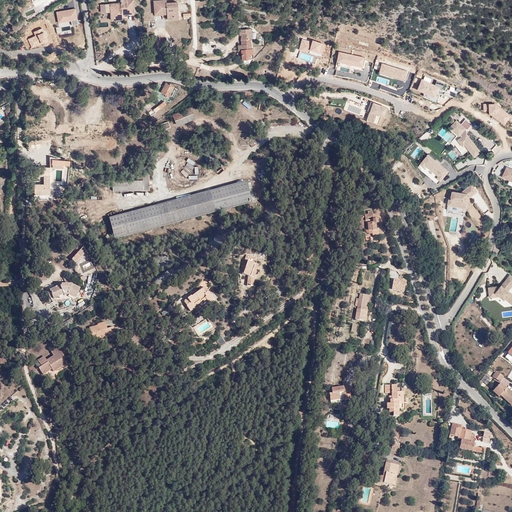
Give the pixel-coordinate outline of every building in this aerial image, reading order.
[(133,0),(120,0),(121,3),(110,3),(110,12),(111,19),(127,18),(127,16),(125,16),(125,14),(135,14),(133,0)] [(166,0),(163,0),(154,1),(154,15),(167,14),(167,20),(179,19),(178,2),(166,2),(166,0)] [(110,3),(100,4),(100,13),(110,12),(110,3)] [(75,8),(56,12),(58,22),(71,20),(72,25),(78,24),(77,19),(75,8)] [(72,33),(71,26),(65,27),(66,30),(60,31),(60,35),(72,33)] [(242,29),(239,30),(239,36),(241,36),(241,40),(241,44),(237,45),(238,51),(241,51),(242,64),(249,64),(248,59),(254,59),(253,48),(252,48),(251,40),(253,40),(254,32),(252,32),(252,30),(252,28),(242,28),(242,29)] [(364,57),(338,51),(335,61),(362,67),(364,57)] [(421,79),(416,90),(434,97),(439,87),(421,79)] [(174,88),(166,84),(161,93),(169,97),(174,88)] [(386,107),(371,101),(364,119),(377,125),(380,116),(382,117),(386,107)] [(495,104),(483,103),(482,110),(487,111),(503,124),(510,115),(495,104)] [(191,109),(173,115),(174,117),(171,119),(172,122),(175,121),(177,126),(195,118),(191,109)] [(457,120),(450,128),(450,129),(449,129),(457,136),(451,142),(454,145),(455,144),(463,155),(469,150),(475,157),(482,152),(467,133),(468,132),(467,131),(468,130),(468,131),(473,125),(466,119),(462,124),(457,120)] [(169,123),(158,127),(160,132),(171,128),(169,123)] [(449,171),(428,154),(420,164),(424,167),(425,166),(438,176),(437,178),(440,181),(449,171)] [(454,162),(457,170),(468,165),(465,158),(454,162)] [(34,195),(50,195),(51,168),(38,167),(38,176),(44,176),(44,184),(38,184),(35,184),(34,195)] [(511,169),(507,167),(502,176),(511,180),(511,169)] [(148,191),(143,173),(143,177),(138,177),(138,181),(114,181),(113,191),(148,191)] [(217,212),(247,189),(246,183),(206,194),(153,208),(158,227),(217,212)] [(468,193),(453,190),(452,196),(449,196),(447,210),(465,214),(466,208),(473,204),(468,197),(468,193),(472,197),(478,192),(471,184),(465,189),(468,193)] [(256,200),(252,185),(247,189),(251,202),(256,200)] [(251,202),(247,189),(217,212),(229,209),(251,202)] [(79,216),(86,214),(84,206),(77,208),(79,216)] [(133,234),(158,227),(153,208),(128,215),(133,234)] [(367,216),(365,216),(366,231),(368,231),(368,236),(372,235),(372,237),(379,236),(378,230),(375,230),(375,224),(377,224),(377,215),(371,215),(371,213),(367,213),(367,216)] [(113,240),(133,234),(128,215),(108,220),(113,240)] [(80,252),(70,261),(74,265),(83,256),(80,252)] [(251,266),(252,263),(249,262),(251,258),(245,256),(244,262),(247,263),(242,275),(248,278),(246,287),(253,288),(254,280),(252,279),(254,273),(251,272),(254,267),(251,266)] [(501,286),(489,287),(489,298),(500,297),(505,301),(506,299),(511,304),(511,292),(509,291),(511,286),(511,275),(510,274),(501,286)] [(392,279),(391,290),(404,292),(405,281),(392,279)] [(70,285),(61,285),(61,287),(57,289),(56,288),(49,291),(52,297),(57,295),(58,298),(62,297),(62,295),(64,294),(75,299),(80,289),(70,285)] [(205,289),(184,303),(190,314),(198,309),(197,308),(201,306),(200,303),(205,300),(209,306),(214,302),(205,289)] [(365,322),(367,312),(364,312),(366,302),(366,297),(360,296),(359,302),(358,302),(357,305),(358,305),(357,310),(355,320),(365,322)] [(105,316),(97,318),(97,320),(89,322),(93,334),(105,330),(106,332),(116,328),(113,322),(108,323),(105,316)] [(219,338),(214,342),(219,349),(224,345),(219,338)] [(59,346),(51,351),(54,355),(46,359),(44,356),(37,359),(41,366),(38,368),(43,375),(52,369),(54,372),(66,364),(62,357),(64,355),(59,346)] [(502,375),(495,370),(491,374),(498,380),(502,375)] [(479,378),(476,381),(479,382),(481,379),(482,380),(487,374),(484,372),(479,378)] [(511,392),(499,381),(491,389),(497,395),(499,393),(508,403),(511,399),(511,392)] [(401,399),(400,393),(396,393),(396,386),(383,386),(384,394),(390,394),(390,398),(388,398),(388,402),(391,402),(391,405),(386,405),(386,410),(389,410),(389,414),(394,414),(394,417),(399,417),(399,410),(403,410),(403,399),(401,399)] [(349,389),(334,390),(334,395),(331,395),(329,395),(330,402),(339,401),(339,395),(343,394),(344,401),(344,402),(350,402),(349,389)] [(461,425),(452,423),(450,435),(458,437),(458,441),(461,441),(460,449),(483,454),(484,452),(485,452),(486,448),(482,447),(482,449),(474,447),(475,439),(471,438),(472,431),(463,430),(463,428),(461,428),(461,425)] [(492,435),(485,434),(484,436),(481,435),(480,439),(484,440),(483,443),(490,445),(492,435)] [(393,445),(391,453),(398,455),(400,446),(393,445)] [(399,466),(398,476),(401,477),(403,464),(386,461),(386,465),(399,466)] [(395,476),(398,476),(399,466),(386,465),(385,473),(384,478),(382,478),(381,477),(380,485),(385,486),(385,484),(393,486),(395,476)]
